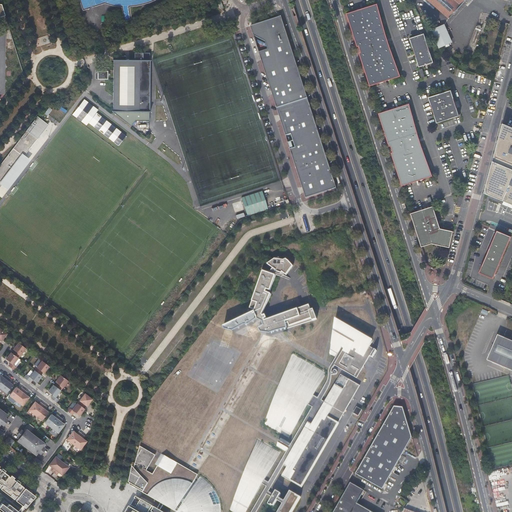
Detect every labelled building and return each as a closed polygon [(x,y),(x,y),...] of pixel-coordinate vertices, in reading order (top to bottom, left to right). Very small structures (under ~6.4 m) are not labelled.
[(428,0),(448,18),(464,0),(428,0)] [(378,4),(347,14),(357,47),(359,46),(361,53),(360,53),(370,86),(400,76),(388,42),(378,4)] [(281,16),(251,26),(277,108),(308,98),(281,16)] [(452,42),(444,24),(430,30),(438,48),(452,42)] [(434,62),(424,34),(409,38),(419,67),(434,62)] [(112,60),(114,60),(113,111),(112,111),(112,112),(151,112),(151,60),(112,60)] [(95,79),(107,79),(107,70),(104,70),(103,68),(98,68),(95,69),(95,79)] [(437,123),(457,117),(449,91),(429,97),(437,123)] [(308,98),(277,108),(306,198),(337,188),(308,98)] [(87,126),(88,123),(119,145),(127,135),(96,113),(99,110),(84,99),(72,115),(87,126)] [(409,104),(379,113),(389,146),(391,146),(393,152),(391,153),(402,186),(432,176),(420,142),(409,104)] [(22,140),(33,148),(43,135),(32,127),(22,140)] [(511,137),(501,133),(483,200),(511,212),(511,137)] [(30,151),(33,148),(22,140),(18,145),(29,153),(30,151)] [(29,153),(18,145),(0,167),(0,184),(3,187),(7,182),(8,180),(29,153)] [(263,191),(242,197),(247,216),(269,210),(263,191)] [(432,243),(450,247),(457,232),(454,230),(440,228),(434,206),(411,213),(422,247),(432,243)] [(229,222),(224,231),(229,234),(234,225),(229,222)] [(493,278),(511,237),(497,230),(479,272),(493,278)] [(267,318),(266,315),(263,316),(263,314),(271,294),(266,292),(267,289),(271,291),(276,275),(272,274),(290,279),(290,278),(284,275),(284,274),(286,275),(293,266),(284,259),(284,260),(275,258),(267,264),(273,268),(272,270),(268,272),(268,273),(263,271),(250,308),(255,310),(255,312),(223,327),(225,329),(233,332),(232,331),(256,319),(262,322),(264,326),(263,326),(259,329),(261,332),(266,333),(267,329),(271,330),(277,330),(277,331),(289,327),(312,318),(313,321),(317,319),(315,313),(313,313),(312,311),(309,305),(266,321),(265,319),(267,318)] [(335,365),(357,378),(361,371),(370,356),(373,358),(377,351),(370,346),(374,340),(335,318),(329,354),(336,357),(332,364),(335,365)] [(487,358),(511,368),(511,339),(504,336),(498,333),(487,358)] [(25,348),(18,343),(13,350),(15,351),(13,354),(18,358),(25,348)] [(18,358),(13,354),(11,352),(6,359),(11,363),(8,366),(14,370),(16,367),(13,365),(18,358)] [(302,486),(360,385),(341,374),(325,402),(322,400),(318,398),(313,395),(326,373),(292,353),(280,385),(264,424),(288,438),(308,404),(312,407),(291,444),(281,438),(278,442),(276,446),(286,452),(280,463),(284,465),(287,467),(282,476),(290,481),(291,480),(302,486)] [(44,373),(49,366),(42,361),(35,370),(40,374),(42,372),(44,373)] [(333,367),(335,365),(332,364),(331,365),(330,366),(329,369),(329,372),(329,374),(329,377),(327,380),(326,383),(318,398),(322,400),(328,389),(329,386),(330,383),(331,380),(331,377),(332,375),(336,374),(337,374),(337,373),(337,372),(337,371),(337,370),(336,370),(335,370),(334,370),(333,371),(333,372),(332,372),(332,370),(332,368),(333,367)] [(42,376),(40,374),(35,370),(29,377),(26,375),(24,378),(29,382),(31,379),(36,383),(42,376)] [(60,390),(68,381),(61,375),(55,382),(57,384),(55,386),(60,390)] [(8,377),(0,387),(0,388),(6,393),(12,385),(9,382),(10,379),(8,377)] [(55,397),(60,390),(55,386),(53,385),(48,392),(53,396),(51,398),(56,402),(58,399),(55,397)] [(9,395),(16,400),(24,390),(21,387),(19,390),(15,387),(9,395)] [(24,390),(16,400),(22,405),(29,397),(25,394),(27,392),(24,390)] [(87,406),(92,399),(85,394),(77,403),(83,407),(85,405),(87,406)] [(9,396),(4,400),(8,404),(13,400),(9,396)] [(35,415),(43,405),(40,402),(38,405),(35,402),(28,410),(35,415)] [(85,409),(83,407),(77,403),(72,410),(69,408),(67,411),(72,415),(74,412),(79,416),(85,409)] [(46,407),(43,405),(35,415),(42,420),(48,412),(44,409),(46,407)] [(359,416),(363,409),(356,406),(353,413),(359,416)] [(413,437),(405,408),(395,406),(357,474),(383,489),(413,437)] [(0,423),(1,423),(4,418),(6,419),(11,414),(5,410),(3,412),(0,409),(0,423)] [(51,427),(59,417),(56,415),(55,417),(51,414),(45,422),(51,427)] [(62,419),(59,417),(51,427),(58,433),(64,424),(60,421),(62,419)] [(43,448),(50,439),(45,436),(45,435),(40,441),(30,433),(34,427),(29,423),(25,429),(26,430),(24,433),(20,438),(18,441),(35,454),(38,452),(42,446),(43,448)] [(67,439),(73,444),(81,434),(78,432),(77,434),(73,431),(67,439)] [(81,434),(73,444),(80,449),(86,441),(82,438),(84,436),(81,434)] [(8,437),(4,442),(10,447),(14,442),(8,437)] [(280,453),(258,440),(244,474),(229,510),(233,511),(245,511),(262,484),(264,480),(280,453)] [(290,491),(285,501),(283,503),(278,511),(220,511),(221,508),(220,505),(219,502),(218,498),(217,495),(215,491),(212,486),(210,484),(208,482),(205,480),(203,478),(200,476),(197,481),(195,480),(198,475),(188,469),(161,453),(155,464),(158,466),(153,474),(147,471),(156,455),(140,446),(130,485),(134,488),(139,491),(158,502),(155,508),(136,496),(127,511),(162,511),(160,510),(163,505),(176,511),(291,511),(300,498),(296,495),(297,495),(290,491)] [(54,472),(62,462),(55,457),(49,465),(53,468),(51,470),(54,472)] [(36,458),(32,463),(37,467),(41,462),(36,458)] [(68,467),(62,462),(54,472),(57,475),(58,472),(62,475),(68,467)] [(284,465),(280,463),(269,482),(264,480),(262,484),(266,486),(251,511),(256,511),(267,494),(273,497),(274,495),(268,491),(284,465)] [(0,485),(1,484),(3,485),(0,488),(3,491),(6,488),(8,490),(6,493),(9,496),(12,493),(13,493),(15,495),(12,498),(14,499),(16,496),(18,497),(15,500),(22,505),(24,503),(27,505),(30,502),(27,500),(30,497),(32,499),(35,496),(25,488),(24,488),(23,487),(22,486),(10,476),(9,476),(8,475),(7,474),(0,468),(0,485)] [(373,511),(357,502),(364,490),(351,482),(333,511),(373,511)] [(281,494),(277,491),(274,495),(273,497),(269,504),(273,507),(277,500),(279,498),(281,494)] [(19,511),(9,504),(6,507),(1,503),(0,504),(0,508),(4,511),(3,511),(1,511),(0,511),(19,511)]
